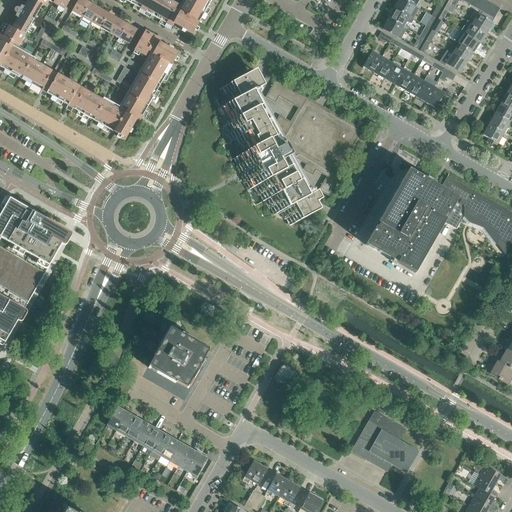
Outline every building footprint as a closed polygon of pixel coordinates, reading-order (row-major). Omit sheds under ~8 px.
[(12,28),(24,35),(42,5),(33,0),(27,0),(23,7),(20,5),(19,8),(18,7),(16,7),(14,8),(14,9),(13,9),(14,11),(14,12),(15,13),(16,14),(14,16),(17,18),(12,28)] [(33,0),(42,5),(45,7),(48,0),(54,0),(52,3),(52,4),(58,7),(63,10),(64,10),(69,0),(33,0)] [(89,3),(83,0),(78,0),(72,11),(81,17),(89,3)] [(145,12),(151,16),(155,18),(165,0),(137,0),(134,6),(139,9),(138,12),(143,15),(145,12)] [(177,5),(171,2),(168,0),(165,0),(155,18),(160,21),(158,24),(163,27),(169,30),(173,24),(182,29),(181,31),(185,33),(186,31),(192,34),(194,31),(196,27),(201,19),(207,8),(211,0),(185,0),(179,13),(174,10),(177,5)] [(409,17),(415,7),(402,0),(398,0),(394,9),(409,17)] [(439,0),(437,6),(441,8),(445,0),(439,0)] [(459,0),(448,0),(443,10),(447,12),(452,14),(459,0)] [(483,0),(476,0),(472,7),(478,10),(483,0)] [(484,0),(483,0),(478,10),(483,13),(489,2),(484,0)] [(483,13),(486,15),(488,16),(494,5),(489,2),(483,13)] [(99,9),(89,3),(81,17),(91,23),(99,9)] [(494,5),(488,16),(493,19),(499,8),(494,5)] [(431,16),(435,18),(441,8),(437,6),(431,16)] [(99,9),(91,23),(100,28),(110,12),(105,9),(104,12),(99,9)] [(411,24),(413,19),(409,17),(394,9),(388,19),(403,28),(406,22),(411,24)] [(441,22),(443,19),(447,12),(443,10),(438,20),(441,22)] [(115,14),(110,12),(100,28),(110,33),(118,19),(113,17),(115,14)] [(471,24),(486,34),(492,23),(478,14),(471,24)] [(43,20),(54,26),(57,22),(45,16),(43,20)] [(435,18),(431,16),(425,27),(429,29),(435,18)] [(110,33),(119,39),(127,24),(118,19),(110,33)] [(388,19),(381,30),(397,38),(403,28),(388,19)] [(441,22),(438,20),(432,30),(436,33),(441,22)] [(461,31),(479,44),(486,34),(471,24),(467,21),(461,31)] [(33,61),(10,48),(13,43),(18,46),(24,35),(12,28),(5,24),(5,25),(2,30),(0,32),(0,67),(5,70),(15,76),(22,80),(33,61)] [(127,24),(119,39),(117,42),(122,45),(124,42),(129,45),(137,30),(127,24)] [(429,29),(425,27),(419,37),(423,39),(429,29)] [(45,30),(41,28),(34,41),(38,43),(45,30)] [(77,34),(69,30),(67,33),(75,38),(77,34)] [(436,33),(432,30),(426,41),(430,43),(436,33)] [(145,31),(133,50),(134,51),(139,54),(145,57),(148,52),(152,54),(133,87),(152,98),(157,91),(162,80),(169,70),(173,61),(175,58),(178,54),(172,50),(173,49),(169,47),(169,49),(159,43),(161,40),(145,31)] [(458,44),(472,53),(479,44),(461,31),(454,41),(458,44)] [(389,45),(390,43),(392,39),(380,32),(377,38),(389,45)] [(423,39),(419,37),(413,48),(417,50),(423,39)] [(392,39),(390,43),(400,49),(403,45),(392,39)] [(430,43),(426,41),(420,51),(424,54),(430,43)] [(458,44),(452,54),(466,63),(472,53),(458,44)] [(413,51),(403,45),(400,49),(411,55),(413,51)] [(85,59),(90,51),(82,47),(78,55),(85,59)] [(381,55),(371,49),(365,59),(366,60),(362,67),(373,73),(381,58),(379,57),(381,55)] [(413,51),(411,55),(421,61),(424,57),(413,51)] [(65,58),(88,71),(91,67),(68,54),(65,58)] [(111,54),(109,57),(118,63),(120,59),(111,54)] [(459,74),(466,63),(452,54),(445,64),(459,74)] [(434,63),(424,57),(421,61),(432,67),(434,63)] [(392,64),(381,58),(373,73),(383,79),(392,64)] [(134,68),(136,65),(128,60),(126,64),(134,68)] [(26,82),(36,88),(41,91),(47,94),(58,75),(42,66),(33,61),(22,80),(26,82)] [(444,69),(434,63),(432,67),(442,73),(444,69)] [(383,79),(394,85),(402,70),(392,64),(383,79)] [(131,72),(124,68),(123,68),(115,82),(119,84),(125,74),(129,76),(131,72)] [(109,83),(112,79),(93,69),(91,73),(104,80),(108,83),(109,83)] [(444,69),(442,73),(438,79),(444,82),(446,78),(452,81),(456,75),(444,69)] [(275,214),(284,210),(291,225),(294,224),(315,213),(316,212),(321,210),(320,208),(317,202),(322,199),(318,191),(306,197),(291,167),(285,170),(279,159),(280,159),(284,160),(293,165),(296,160),(295,160),(301,149),(299,148),(293,159),(288,156),(294,145),(289,148),(286,143),(284,143),(276,147),(275,151),(269,140),(275,137),(252,92),(265,85),(257,70),(248,74),(224,86),(232,102),(219,109),(227,124),(224,126),(232,142),(235,140),(242,154),(235,158),(239,166),(245,163),(246,166),(245,169),(246,172),(248,174),(251,175),(252,178),(247,180),(251,189),(257,186),(265,201),(268,200),(272,208),(274,211),(275,214)] [(412,76),(402,70),(394,85),(404,91),(412,76)] [(68,106),(79,87),(68,81),(58,75),(47,94),(52,97),(62,103),(67,106),(68,106)] [(404,91),(415,97),(423,82),(412,76),(404,91)] [(284,86),(274,81),(271,86),(281,92),(284,86)] [(433,88),(423,82),(415,97),(425,103),(433,88)] [(281,92),(271,86),(268,92),(277,97),(281,92)] [(284,86),(281,92),(277,97),(282,100),(289,89),(284,86)] [(118,135),(121,137),(125,139),(128,133),(130,134),(132,131),(130,130),(132,126),(135,121),(138,122),(141,117),(145,111),(150,101),(152,98),(133,87),(122,107),(127,110),(125,114),(79,87),(68,106),(73,109),(78,112),(88,118),(98,124),(109,130),(118,135)] [(433,88),(425,103),(435,109),(440,101),(445,104),(449,97),(448,97),(443,94),(433,88)] [(289,89),(282,100),(287,103),(294,92),(289,89)] [(265,98),(274,103),(277,97),(268,92),(265,98)] [(287,103),(292,106),(299,95),(294,92),(287,103)] [(500,104),(511,110),(511,96),(506,94),(500,104)] [(299,95),(292,106),(297,109),(298,108),(301,103),(304,97),(299,95)] [(304,97),(301,103),(311,108),(314,103),(304,97)] [(311,108),(301,103),(298,108),(308,113),(311,108)] [(511,118),(511,110),(500,104),(495,115),(509,123),(511,118)] [(298,108),(297,109),(295,113),(305,118),(308,113),(298,108)] [(331,120),(334,115),(325,109),(322,114),(331,120)] [(305,118),(295,113),(292,117),(302,123),(305,118)] [(329,125),(331,121),(331,120),(322,114),(319,119),(329,125)] [(341,126),(344,120),(334,115),(331,120),(331,121),(341,126)] [(509,123),(495,115),(489,125),(503,133),(504,133),(509,123)] [(284,119),(278,116),(275,122),(272,127),(277,131),(284,119)] [(292,117),(289,122),(299,128),(302,123),(292,117)] [(286,128),(289,122),(284,119),(277,131),(283,134),(284,133),(286,128)] [(316,124),(326,130),(328,126),(329,125),(319,119),(316,124)] [(338,131),(341,126),(331,121),(329,125),(328,126),(338,131)] [(296,133),(299,128),(289,122),(286,128),(296,133)] [(323,135),(325,131),(326,130),(316,124),(313,129),(323,135)] [(487,124),(480,135),(488,139),(486,142),(495,148),(501,138),(505,140),(506,138),(508,135),(504,133),(503,133),(489,125),(487,124)] [(328,126),(326,130),(325,131),(335,136),(338,131),(328,126)] [(362,138),(365,132),(355,126),(352,132),(362,138)] [(286,128),(284,133),(293,138),(296,133),(286,128)] [(320,140),(322,136),(323,135),(313,129),(310,134),(320,140)] [(332,141),(335,136),(325,131),(323,135),(322,136),(332,141)] [(348,137),(359,143),(362,138),(352,132),(348,137)] [(293,138),(284,133),(283,134),(281,138),(290,143),(293,138)] [(307,139),(317,145),(319,141),(320,140),(310,134),(307,139)] [(322,136),(320,140),(319,141),(329,146),(332,141),(322,136)] [(345,143),(356,148),(359,143),(348,137),(345,143)] [(314,150),(317,146),(317,145),(307,139),(304,144),(314,150)] [(326,151),(329,146),(319,141),(317,145),(317,146),(326,151)] [(342,148),(352,154),(356,148),(345,143),(342,148)] [(311,155),(314,151),(314,150),(304,144),(301,149),(306,152),(311,155)] [(294,145),(288,156),(293,159),(299,148),(294,145)] [(323,156),(326,151),(317,146),(314,150),(314,151),(323,156)] [(339,153),(349,159),(352,154),(342,148),(339,153)] [(296,160),(300,163),(306,152),(301,149),(295,160),(296,160)] [(314,151),(311,155),(311,156),(320,161),(323,156),(314,151)] [(308,161),(311,156),(311,155),(306,152),(300,163),(305,166),(308,161)] [(336,159),(346,164),(349,159),(339,153),(336,159)] [(317,166),(320,161),(311,156),(308,161),(317,166)] [(333,164),(343,170),(346,164),(336,159),(333,164)] [(315,171),(317,166),(308,161),(305,166),(315,171)] [(330,169),(340,175),(343,170),(333,164),(330,169)] [(312,176),(315,171),(305,166),(302,171),(312,176)] [(327,175),(337,181),(340,175),(330,169),(327,175)] [(440,189),(408,170),(365,245),(415,274),(443,224),(455,231),(463,217),(468,222),(483,228),(495,244),(498,239),(509,246),(511,241),(511,215),(446,177),(440,189)] [(324,180),(334,186),(337,181),(327,175),(324,180)] [(321,185),(331,191),(334,186),(324,180),(321,185)] [(321,185),(318,191),(328,197),(331,191),(321,185)] [(0,339),(5,343),(18,321),(24,309),(49,266),(58,251),(59,249),(61,246),(62,244),(65,239),(68,233),(69,232),(67,231),(60,227),(45,219),(32,212),(27,209),(21,205),(14,201),(11,199),(9,199),(3,210),(2,212),(0,215),(0,339)] [(495,244),(504,255),(509,246),(498,239),(495,244)] [(191,390),(196,381),(192,379),(208,351),(170,329),(161,344),(149,366),(154,369),(159,372),(165,375),(170,378),(175,381),(180,384),(185,387),(191,390)] [(511,353),(511,336),(508,340),(506,339),(504,341),(502,339),(498,345),(506,350),(511,353)] [(511,353),(506,350),(503,354),(500,353),(499,355),(496,354),(493,360),(496,362),(511,370),(511,353)] [(137,374),(144,363),(133,357),(123,374),(135,380),(138,375),(137,374)] [(487,365),(483,372),(507,385),(511,376),(511,370),(496,362),(493,366),(491,365),(489,367),(487,365)] [(149,366),(147,365),(144,363),(137,374),(138,375),(142,377),(149,366)] [(142,377),(148,380),(154,369),(149,366),(142,377)] [(154,369),(148,380),(153,383),(159,372),(154,369)] [(159,372),(153,383),(158,386),(165,375),(159,372)] [(120,379),(132,386),(135,380),(123,374),(120,379)] [(165,375),(158,386),(163,389),(170,378),(165,375)] [(170,378),(163,389),(168,392),(175,381),(170,378)] [(117,384),(129,391),(132,386),(120,379),(117,384)] [(168,392),(174,395),(180,384),(175,381),(168,392)] [(115,389),(124,395),(126,396),(129,391),(117,384),(115,389)] [(180,384),(174,395),(179,398),(185,387),(180,384)] [(179,398),(184,401),(191,390),(185,387),(179,398)] [(126,412),(117,407),(106,426),(115,431),(126,412)] [(135,417),(126,412),(115,431),(124,436),(135,417)] [(369,421),(362,432),(351,452),(387,473),(391,465),(406,474),(419,452),(399,440),(405,430),(374,412),(369,421)] [(124,436),(133,441),(144,423),(135,417),(124,436)] [(153,428),(144,423),(133,441),(142,446),(153,428)] [(142,446),(151,452),(162,433),(153,428),(142,446)] [(158,461),(160,457),(171,438),(162,433),(151,452),(149,456),(158,461)] [(180,443),(171,438),(160,457),(169,462),(180,443)] [(189,448),(180,443),(169,462),(178,467),(189,448)] [(178,467),(187,472),(198,453),(189,448),(178,467)] [(187,472),(196,477),(207,458),(198,453),(187,472)] [(135,460),(132,466),(139,470),(142,464),(135,460)] [(266,470),(253,463),(242,482),(248,485),(250,482),(257,486),(266,470)] [(484,466),(478,476),(495,485),(497,480),(499,481),(503,483),(505,478),(484,466)] [(276,476),(265,495),(270,498),(272,494),(279,498),(288,482),(276,476)] [(491,491),(495,485),(478,476),(474,482),(470,480),(469,483),(478,488),(495,498),(497,493),(493,491),(493,492),(491,491)] [(299,489),(288,482),(279,498),(285,502),(283,505),(288,508),(299,489)] [(478,488),(473,498),(494,510),(497,506),(493,504),(493,503),(492,502),(495,498),(478,488)] [(244,508),(250,511),(259,495),(253,492),(244,508)] [(316,511),(322,502),(309,494),(298,511),(316,511)] [(256,511),(264,498),(259,495),(250,511),(251,511),(256,511)] [(488,511),(493,511),(494,510),(473,498),(468,507),(476,511),(486,511),(487,511),(488,511)]
